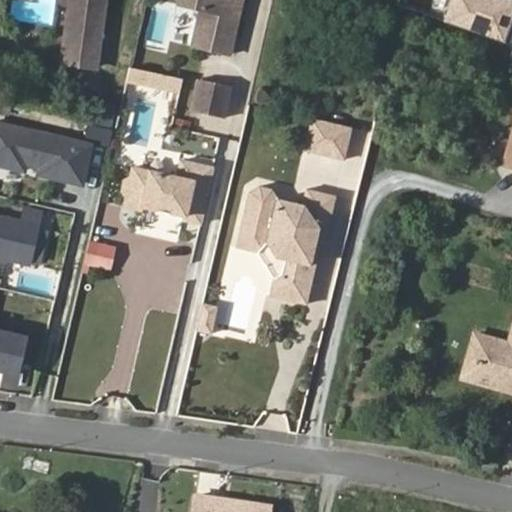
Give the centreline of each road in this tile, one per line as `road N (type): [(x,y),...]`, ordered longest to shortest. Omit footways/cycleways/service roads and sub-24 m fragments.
road 1 (residential): [(0,422),(362,465),(511,496)]
road 2 (unknown): [(161,442),(243,148)]
road 3 (unknown): [(46,428),(105,161)]
